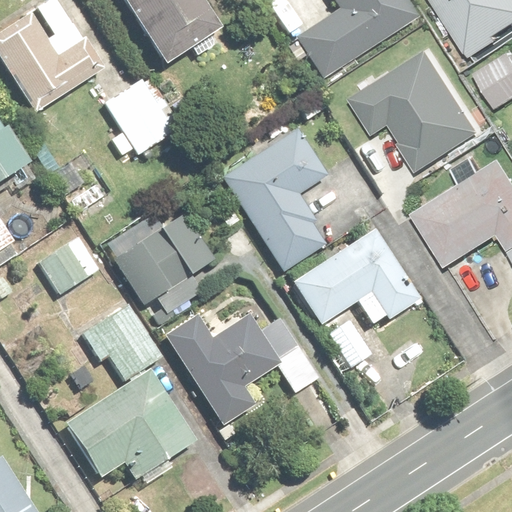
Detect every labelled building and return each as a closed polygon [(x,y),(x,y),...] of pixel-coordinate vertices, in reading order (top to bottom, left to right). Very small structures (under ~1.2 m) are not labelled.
[(218,37),(194,0),(115,0),(161,72),(218,37)] [(417,25),(401,0),(329,0),(339,16),(296,43),(321,84),(417,25)] [(511,0),(434,0),(473,60),(501,42),(498,38),(511,28),(511,0)] [(53,63),(28,18),(0,34),(0,63),(31,119),(99,81),(80,48),(53,63)] [(484,135),(434,54),(354,103),(376,139),(391,129),(419,175),(484,135)] [(511,103),(511,54),(477,74),(498,112),(511,103)] [(179,133),(143,82),(104,109),(123,136),(110,145),(128,169),(179,133)] [(0,256),(15,247),(0,223),(0,186),(26,170),(0,130),(0,256)] [(325,181),(298,137),(224,182),(280,275),(325,248),(296,199),(325,181)] [(484,176),(474,160),(457,171),(466,186),(416,217),(450,271),(502,239),(511,255),(511,172),(505,162),(484,176)] [(104,250),(141,310),(152,303),(163,322),(203,297),(191,278),(211,266),(182,219),(156,236),(147,223),(104,250)] [(416,308),(375,238),(292,287),(317,329),(356,306),(372,333),(416,308)] [(98,273),(78,243),(39,268),(59,299),(98,273)] [(142,483),(146,489),(169,474),(166,468),(194,450),(145,372),(160,363),(128,311),(82,340),(99,367),(108,362),(126,391),(65,429),(98,483),(123,467),(135,487),(142,483)] [(257,336),(247,321),(209,345),(194,321),(163,341),(220,432),(253,411),(241,392),(275,371),(294,400),(318,385),(278,323),(257,336)] [(370,359),(347,324),(326,337),(348,373),(370,359)] [(0,464),(0,511),(30,511),(1,464),(0,464)]
